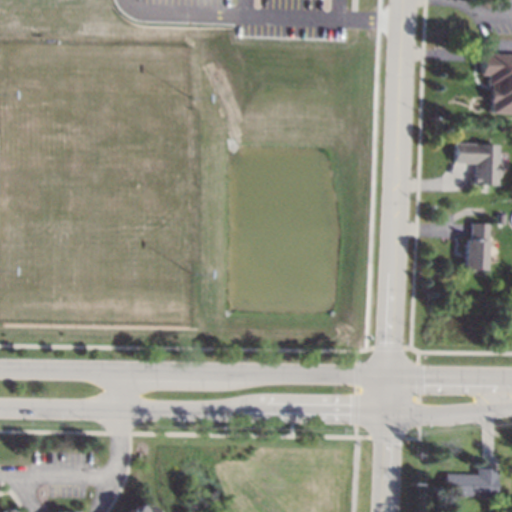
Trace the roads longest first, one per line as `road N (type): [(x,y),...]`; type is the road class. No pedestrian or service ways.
road 1 (tertiary): [(511,383),(0,373)]
road 2 (tertiary): [(403,0),(391,413)]
road 3 (tertiary): [(0,410),(391,413)]
road 4 (tertiary): [(391,413),(511,403)]
